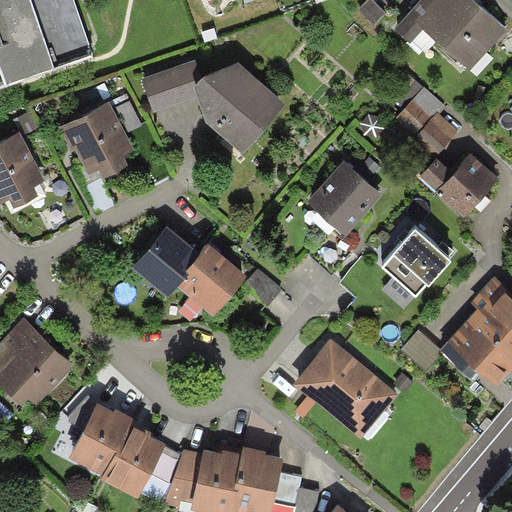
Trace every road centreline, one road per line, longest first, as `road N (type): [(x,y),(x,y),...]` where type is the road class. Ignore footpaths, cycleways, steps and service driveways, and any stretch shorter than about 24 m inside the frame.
road 1 (residential): [(126,358),(171,409),(220,401),(239,372),(217,348),(191,338),(153,342)]
road 2 (residential): [(0,250),(126,358)]
